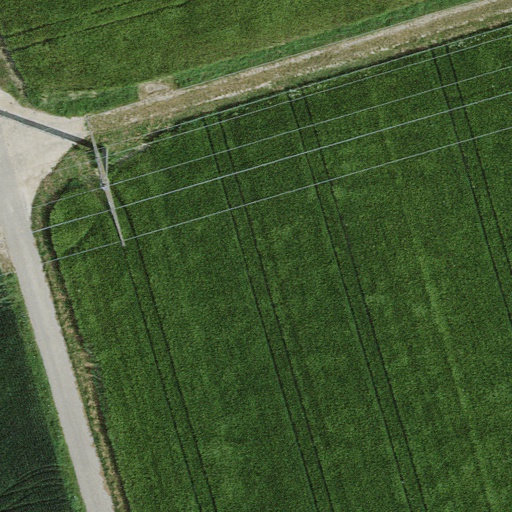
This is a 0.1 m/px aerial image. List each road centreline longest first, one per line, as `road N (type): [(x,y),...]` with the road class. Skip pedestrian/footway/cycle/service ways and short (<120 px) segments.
road 1 (track): [(0,142),(490,0)]
road 2 (track): [(0,317),(64,511)]
